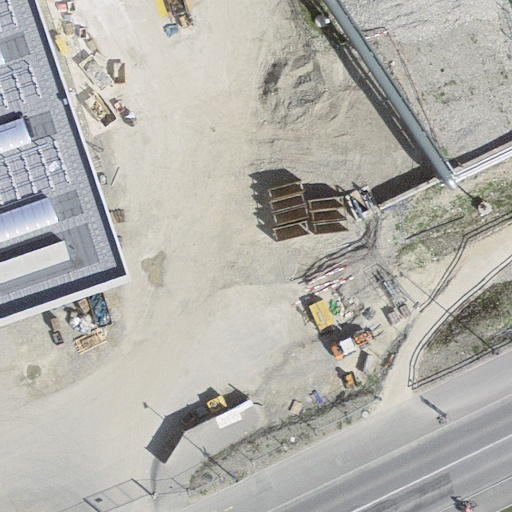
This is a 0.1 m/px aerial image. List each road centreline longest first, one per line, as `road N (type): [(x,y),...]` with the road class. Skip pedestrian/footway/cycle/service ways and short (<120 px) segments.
road 1 (track): [(411,448),(404,351),(494,248),(511,241)]
road 2 (secondary): [(338,511),(511,425)]
